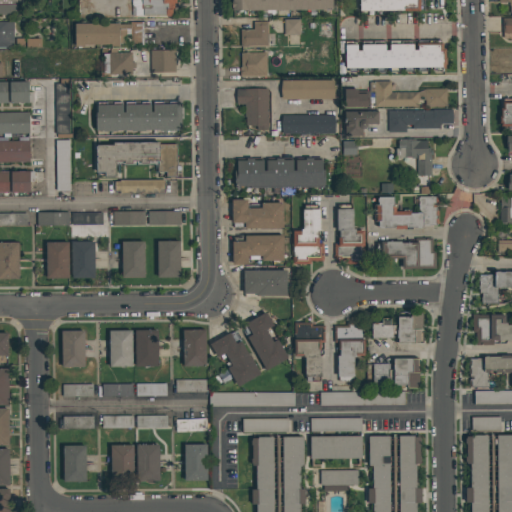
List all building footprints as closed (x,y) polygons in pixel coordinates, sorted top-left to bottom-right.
[(0,0),(16,0),(17,14),(0,14),(0,0)] [(172,16),(166,16),(132,16),(131,0),(176,0),(176,3),(174,3),(174,8),(172,9),(172,16)] [(332,0),(332,9),(232,11),(232,0),(332,0)] [(360,0),(419,0),(420,11),(403,11),(403,10),(360,11),(360,0)] [(498,0),(511,0),(511,13),(510,13),(510,6),(509,6),(509,2),(498,2),(498,0)] [(511,38),(503,38),(502,18),(511,18),(511,38)] [(299,35),(284,35),(284,19),(299,19),(299,35)] [(0,21),(13,21),(14,47),(0,47),(0,21)] [(119,42),(119,46),(111,46),(111,45),(84,45),(84,47),(75,47),(75,24),(119,23),(119,24),(130,24),(130,22),(143,22),(143,46),(131,46),(131,35),(126,35),(126,40),(123,40),(123,42),(119,42)] [(240,29),(253,29),(253,22),(268,22),(268,33),(275,33),(275,45),(268,45),(268,46),(240,46),(240,29)] [(319,33),(319,23),(330,22),(331,33),(319,33)] [(15,38),(23,38),(23,47),(15,47),(15,38)] [(26,38),(41,38),(41,47),(26,47),(26,38)] [(361,51),(361,45),(385,44),(385,50),(389,50),(389,44),(413,44),(413,50),(417,50),(417,46),(416,46),(416,43),(442,43),(443,50),(445,50),(445,58),(446,58),(446,65),(445,65),(445,68),(442,69),(442,67),(345,68),(345,45),(357,45),(357,51),(361,51)] [(109,53),(110,53),(110,49),(116,49),(117,53),(132,52),(132,63),(135,62),(135,68),(132,68),(132,74),(109,74),(109,53)] [(150,50),(175,50),(175,72),(150,72),(150,50)] [(266,52),(266,54),(275,53),(276,75),(267,75),(267,76),(240,77),(240,67),(241,67),(241,53),(266,52)] [(71,137),(57,137),(57,134),(55,134),(54,83),(60,83),(60,79),(70,78),(70,84),(69,84),(69,134),(71,134),(71,137)] [(281,99),(281,81),(334,80),(334,98),(281,99)] [(0,81),(28,81),(29,103),(0,103),(0,81)] [(391,81),(391,93),(418,92),(419,103),(418,103),(418,107),(374,107),(374,97),(369,97),(369,82),(374,82),(374,81),(391,81)] [(236,104),(236,89),(267,89),(268,130),(256,130),(256,126),(245,126),(245,117),(244,117),(244,104),(236,104)] [(357,89),(357,94),(367,94),(367,99),(370,99),(370,107),(344,107),(344,89),(357,89)] [(446,106),(425,107),(425,100),(419,100),(418,92),(425,89),(446,89),(446,106)] [(511,101),(511,125),(500,126),(500,123),(499,123),(499,117),(500,117),(500,108),(502,108),(502,102),(511,101)] [(97,105),(123,105),(123,112),(125,112),(125,105),(150,104),(151,112),(153,112),(153,104),(181,104),(181,130),(173,130),(174,131),(158,131),(158,130),(145,130),(145,131),(131,131),(131,130),(117,130),(117,132),(103,132),(103,131),(96,131),(96,112),(97,112),(97,105)] [(406,125),(406,132),(388,132),(387,111),(452,110),(452,123),(439,123),(440,128),(412,129),(412,125),(406,125)] [(344,112),(378,111),(378,124),(368,124),(368,125),(368,126),(367,127),(367,128),(365,129),(364,129),(363,129),(362,129),(363,136),(345,136),(344,112)] [(0,133),(0,112),(29,112),(29,133),(0,133)] [(282,134),(281,115),(334,114),(334,134),(282,134)] [(411,158),(411,157),(395,157),(395,149),(398,149),(398,141),(401,141),(401,139),(415,139),(415,140),(427,140),(427,148),(430,148),(431,157),(428,157),(428,158),(430,158),(431,175),(417,175),(416,160),(417,160),(417,158),(411,158)] [(70,191),(57,191),(56,140),(69,140),(70,191)] [(0,141),(29,141),(29,162),(0,162),(0,141)] [(342,141),(356,141),(356,155),(342,155),(342,141)] [(159,142),(159,144),(176,144),(177,176),(166,176),(166,172),(158,172),(157,161),(148,161),(148,164),(141,164),(141,161),(132,161),(132,164),(124,164),(124,161),(115,161),(115,177),(105,177),(105,172),(96,173),(96,145),(113,145),(113,142),(159,142)] [(234,188),(234,171),(237,171),(236,161),(246,160),(246,158),(253,158),(253,160),(263,160),(263,171),(266,171),(266,160),(275,160),(275,158),(283,158),(283,160),(293,160),(293,170),(296,170),(295,160),(305,160),(305,158),(312,158),(313,160),(322,160),(322,170),(324,170),(325,187),(234,188)] [(0,171),(29,171),(30,192),(0,192),(0,171)] [(119,180),(164,180),(164,194),(119,194),(119,191),(114,191),(114,181),(119,181),(119,180)] [(380,184),(392,183),(392,193),(380,193),(380,184)] [(499,208),(500,208),(500,196),(510,196),(510,198),(511,198),(511,224),(510,224),(510,223),(507,223),(507,225),(500,225),(500,222),(499,222),(499,208)] [(395,212),(409,211),(409,213),(417,213),(417,212),(418,212),(418,197),(436,197),(436,198),(437,198),(438,203),(432,203),(432,207),(436,207),(436,211),(438,211),(438,216),(436,216),(436,219),(438,219),(438,224),(436,224),(436,226),(423,226),(423,228),(406,228),(406,229),(394,229),(394,228),(378,228),(378,222),(376,222),(376,205),(378,205),(378,203),(377,203),(377,198),(378,198),(378,197),(393,197),(394,206),(395,206),(395,212)] [(261,208),(261,203),(282,203),(282,228),(244,229),(244,223),(232,223),(231,200),(247,199),(247,208),(261,208)] [(319,243),(323,243),(323,261),(310,261),(310,264),(292,264),(292,257),(294,257),(294,252),(293,252),(293,231),(301,231),(301,229),(303,229),(302,209),(320,209),(320,233),(318,233),(319,243)] [(336,209),(353,209),(353,229),(356,229),(356,230),(363,230),(364,264),(347,264),(347,260),(342,260),(342,258),(339,258),(339,259),(334,259),(334,244),(335,244),(335,235),(337,235),(336,209)] [(113,212),(145,211),(145,225),(113,226),(113,212)] [(148,211),(180,211),(180,225),(148,225),(148,211)] [(37,212),(68,212),(69,225),(37,226),(37,212)] [(71,213),(102,212),(102,224),(71,225),(71,213)] [(27,226),(0,226),(0,213),(27,213),(27,226)] [(283,235),(283,261),(261,261),(261,256),(248,256),(248,264),(232,264),(232,241),(244,241),(244,236),(283,235)] [(432,237),(432,251),(435,251),(435,269),(402,269),(402,258),(380,259),(380,244),(386,244),(386,242),(401,241),(401,243),(415,242),(415,238),(432,237)] [(511,252),(497,252),(497,241),(511,240),(511,252)] [(72,278),(71,241),(94,241),(95,277),(72,278)] [(121,242),(144,241),(144,277),(122,278),(121,242)] [(158,277),(157,241),(180,241),(180,277),(158,277)] [(0,242),(19,242),(19,278),(0,278),(0,242)] [(46,278),(46,242),(68,242),(68,278),(46,278)] [(286,270),(286,296),(256,296),(256,294),(244,294),(244,270),(286,270)] [(511,288),(497,288),(497,294),(498,294),(498,298),(497,298),(497,299),(498,299),(498,303),(497,303),(497,304),(488,304),(488,305),(485,305),(485,304),(481,304),(481,303),(481,297),(481,293),(479,293),(479,290),(478,290),(478,285),(479,285),(479,281),(478,281),(478,277),(479,277),(479,275),(487,275),(487,274),(492,274),(492,275),(494,275),(494,272),(496,272),(499,271),(499,272),(504,272),(504,271),(509,271),(509,272),(511,272),(511,271),(511,288)] [(266,330),(273,342),(277,339),(288,357),(266,370),(264,367),(262,368),(257,360),(258,360),(252,350),(254,350),(247,338),(252,334),(245,324),(265,312),(274,325),(266,330)] [(397,317),(411,317),(411,313),(422,313),(422,330),(420,330),(420,344),(398,344),(398,338),(397,338),(397,329),(397,317)] [(511,325),(511,341),(506,341),(498,341),(498,340),(493,340),(493,345),(482,345),(482,341),(480,341),(480,345),(475,345),(475,332),(472,332),(472,314),(477,314),(477,315),(505,315),(505,323),(507,323),(507,325),(511,325)] [(393,325),(393,328),(393,338),(372,338),(371,323),(381,323),(381,319),(390,319),(391,325),(393,325)] [(324,342),(320,343),(320,350),(319,350),(319,356),(321,356),(321,376),(305,377),(305,357),(294,357),(293,322),(311,322),(311,325),(324,325),(324,342)] [(363,339),(364,339),(364,356),(355,356),(355,357),(353,357),(354,377),(337,377),(337,356),(340,356),(339,350),(338,350),(338,343),(334,343),(333,326),(346,325),(346,322),(363,322),(363,339)] [(61,331),(84,330),(85,367),(61,367),(61,331)] [(109,330),(132,330),(132,366),(109,367),(109,330)] [(136,366),(135,330),(158,330),(158,366),(136,366)] [(183,330),(205,330),(206,366),(183,367),(183,330)] [(229,332),(236,343),(240,341),(260,374),(238,387),(227,368),(232,365),(224,353),(217,358),(209,344),(229,332)] [(0,355),(0,333),(8,333),(8,355),(0,355)] [(511,373),(497,373),(497,371),(489,371),(489,373),(488,373),(488,387),(477,388),(477,389),(474,389),(474,388),(471,388),(471,387),(469,387),(469,386),(468,386),(468,380),(469,380),(469,379),(473,379),(473,377),(469,377),(469,374),(468,374),(468,369),(469,369),(469,365),(471,365),(471,361),(469,361),(469,359),(477,359),(477,358),(481,358),(481,359),(483,359),(483,357),(485,357),(485,356),(488,356),(488,357),(500,357),(500,355),(510,355),(510,357),(511,356),(511,373)] [(393,359),(417,358),(417,372),(419,372),(419,388),(407,388),(407,385),(393,386),(393,370),(393,365),(393,359)] [(389,379),(387,380),(388,386),(373,386),(372,364),(389,363),(389,367),(388,367),(388,370),(389,370),(389,379)] [(0,405),(0,369),(8,369),(8,405),(0,405)] [(206,392),(175,392),(175,380),(205,380),(206,392)] [(166,383),(166,395),(136,396),(135,383),(166,383)] [(92,384),(93,396),(62,397),(62,384),(92,384)] [(132,384),(132,396),(102,396),(102,384),(132,384)] [(474,391),(511,390),(511,404),(474,404),(474,391)] [(319,392),(404,392),(404,405),(319,406),(319,392)] [(209,393),(294,393),(294,406),(209,406),(209,393)] [(0,445),(0,408),(8,408),(9,445),(0,445)] [(133,415),(133,428),(102,428),(102,416),(133,415)] [(166,415),(167,427),(136,428),(136,415),(166,415)] [(93,416),(93,428),(63,429),(62,417),(93,416)] [(471,431),(471,417),(500,417),(500,430),(471,431)] [(206,431),(176,432),(175,420),(206,418),(206,431)] [(242,419),(288,418),(288,432),(242,432),(242,419)] [(310,418),(361,418),(361,431),(310,432),(310,418)] [(471,435),(487,435),(487,511),(470,511),(470,503),(465,503),(465,488),(470,488),(470,464),(466,464),(466,462),(465,462),(465,457),(466,457),(466,444),(465,444),(465,438),(466,438),(466,437),(471,437),(471,435)] [(511,511),(496,511),(496,435),(511,435),(511,511)] [(361,436),(361,458),(310,459),(310,437),(361,436)] [(368,436),(389,436),(389,511),(372,511),(372,503),(367,503),(367,488),(372,488),(372,466),(368,466),(368,436)] [(398,511),(398,436),(414,436),(414,437),(419,437),(419,438),(420,438),(420,444),(419,444),(419,457),(420,457),(420,462),(419,462),(419,464),(416,464),(416,488),(421,488),(421,503),(416,503),(416,511),(398,511)] [(257,437),(273,437),(273,511),(256,511),(256,504),(251,504),(251,489),(256,489),(256,466),(252,466),(252,464),(251,464),(251,459),(252,459),(252,445),(251,445),(251,440),(252,440),(252,438),(258,438),(257,437)] [(282,511),(281,437),(303,437),(303,466),(300,466),(300,489),(304,489),(305,504),(300,504),(300,511),(282,511)] [(137,481),(136,445),(159,444),(159,481),(137,481)] [(184,444),(207,444),(207,481),(184,481),(184,444)] [(63,445),(85,445),(86,482),(64,482),(63,445)] [(111,482),(110,445),(133,445),(134,482),(111,482)] [(0,448),(8,448),(9,485),(0,485),(0,448)] [(320,470),(357,470),(357,485),(320,485),(320,470)] [(0,511),(0,488),(9,488),(9,511),(0,511)]
